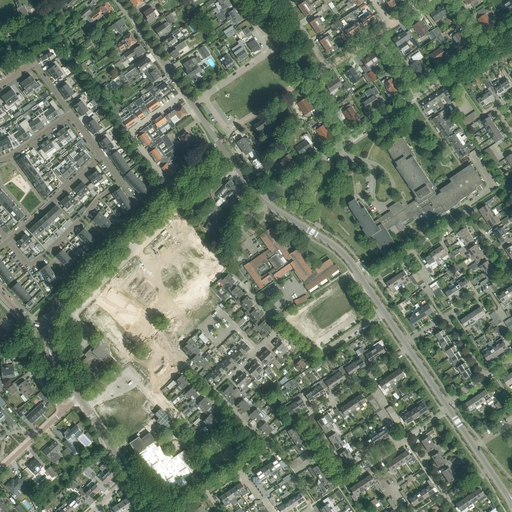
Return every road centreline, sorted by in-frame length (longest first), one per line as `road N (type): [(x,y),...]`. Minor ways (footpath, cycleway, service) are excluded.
road 1 (residential): [(406,436),(342,479),(302,419),(408,348)]
road 2 (residential): [(238,0),(271,49),(192,105)]
road 3 (tertiary): [(62,303),(173,194)]
road 4 (residential): [(445,316),(508,275),(468,213)]
road 5 (residential): [(173,194),(130,132),(184,92)]
road 6 (residential): [(86,407),(129,373),(188,426)]
road 7 (residential): [(98,156),(0,247)]
road 8 (residential): [(277,329),(313,356),(383,311)]
road 9 (tertiary): [(364,282),(339,249),(266,203)]
road 10 (residential): [(468,213),(364,282)]
